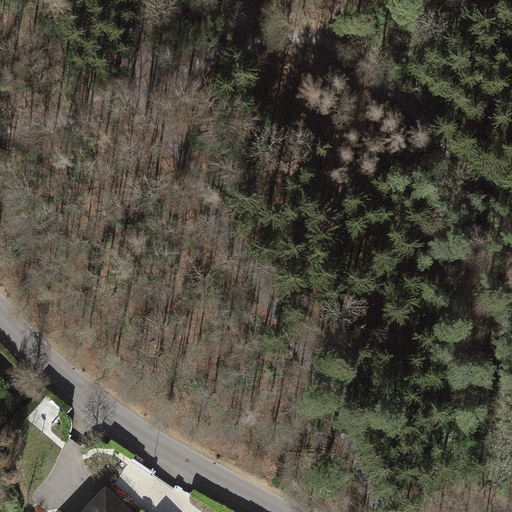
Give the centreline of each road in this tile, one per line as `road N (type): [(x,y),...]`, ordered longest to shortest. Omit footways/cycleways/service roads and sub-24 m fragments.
road 1 (track): [(150,110),(268,302),(382,511)]
road 2 (track): [(150,110),(263,54),(328,58),(365,77),(511,201)]
road 3 (residential): [(277,511),(186,464),(105,408),(0,306)]
road 4 (track): [(150,110),(0,120)]
